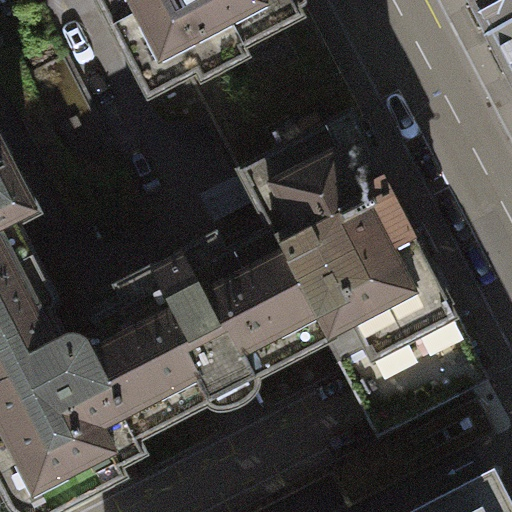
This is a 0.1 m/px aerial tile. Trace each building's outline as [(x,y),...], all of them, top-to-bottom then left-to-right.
[(295,17),(286,0),(88,0),(143,99),(295,17)] [(511,0),(472,0),(491,36),(511,25),(511,0)] [(205,120),(218,143),(328,85),(295,17),(143,99),(150,112),(169,125),(192,127),(205,120)] [(511,25),(491,36),(511,75),(511,25)] [(12,50),(0,56),(0,79),(75,226),(95,215),(12,50)] [(466,349),(328,85),(218,143),(264,230),(322,341),(356,405),(371,436),(482,378),(466,349)] [(0,269),(26,257),(10,225),(32,213),(0,148),(0,269)] [(249,378),(322,341),(264,230),(216,254),(208,238),(108,289),(117,306),(70,329),(128,441),(198,403),(209,409),(224,407),(237,402),(250,389),(249,378)] [(134,454),(128,441),(70,329),(56,335),(45,315),(47,296),(26,257),(0,269),(0,502),(0,504),(11,511),(41,511),(116,477),(112,467),(134,454)] [(511,511),(511,502),(495,470),(413,511),(511,511)]
